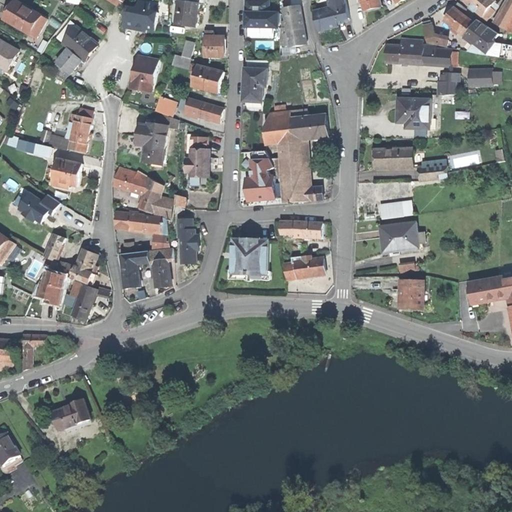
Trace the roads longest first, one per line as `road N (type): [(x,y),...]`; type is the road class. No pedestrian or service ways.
road 1 (residential): [(112,109),(113,345)]
road 2 (residential): [(226,215),(237,0)]
road 3 (residential): [(341,309),(511,357)]
road 4 (residential): [(344,210),(349,68)]
road 5 (residential): [(203,312),(341,309)]
road 6 (residential): [(0,391),(113,345)]
